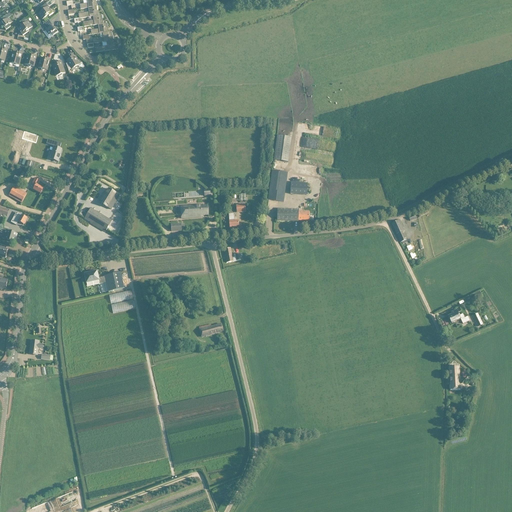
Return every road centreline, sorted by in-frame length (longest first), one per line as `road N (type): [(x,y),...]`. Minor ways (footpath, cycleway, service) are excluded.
road 1 (unclassified): [(210,245),(256,429),(251,467),(227,511)]
road 2 (tertiary): [(33,252),(112,109),(160,56)]
road 3 (unclassified): [(33,252),(54,259),(210,245)]
road 4 (unclassified): [(384,223),(443,342),(473,375)]
road 5 (unclassified): [(210,245),(384,223)]
road 6 (track): [(216,511),(199,473),(94,511)]
road 7 (unclassified): [(384,223),(511,159)]
